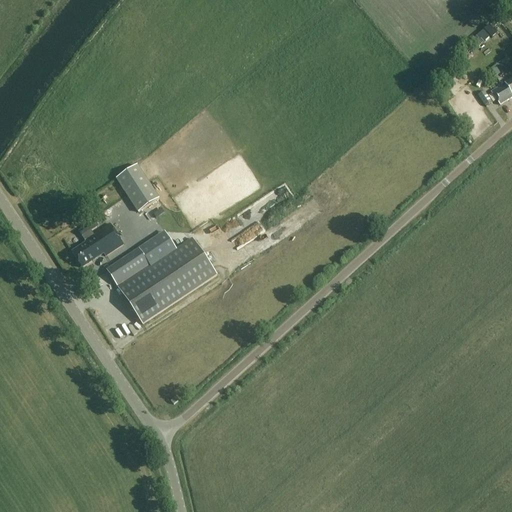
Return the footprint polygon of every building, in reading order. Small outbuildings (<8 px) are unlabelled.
[(454,78),(451,74),(442,82),(445,86),(454,78)] [(511,79),(504,84),(505,84),(491,93),(500,106),(511,98),(511,79)] [(479,96),(486,107),(492,103),(485,92),(479,96)] [(137,166),(116,180),(138,213),(159,199),(137,166)] [(281,188),(265,198),(270,207),(287,197),(281,188)] [(254,221),(268,214),(265,209),(251,215),(254,221)] [(93,220),(78,230),(82,237),(90,231),(97,227),(93,220)] [(110,225),(93,235),(90,231),(82,237),(85,242),(86,244),(80,248),(72,253),(82,269),(90,263),(103,254),(105,257),(123,245),(110,225)] [(142,325),(216,276),(192,240),(118,289),(142,325)] [(106,271),(107,272),(113,281),(117,287),(149,266),(138,249),(106,271)]
